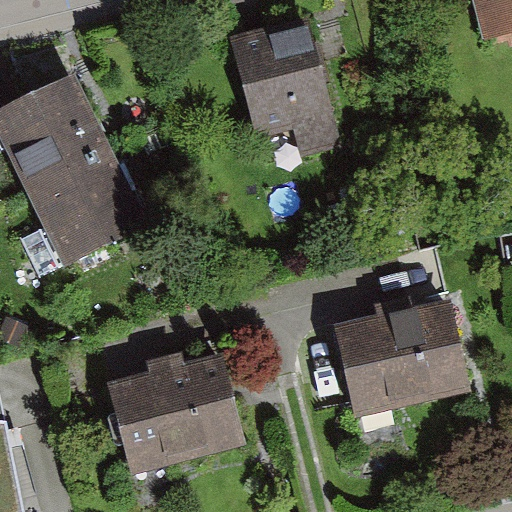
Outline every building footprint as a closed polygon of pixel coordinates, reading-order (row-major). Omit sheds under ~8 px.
[(511,0),(468,0),(476,33),(511,25),(511,0)] [(257,27),(223,34),(248,119),(319,103),(295,19),(257,27)] [(12,94),(0,100),(0,136),(18,180),(94,140),(59,68),(12,94)] [(132,214),(94,140),(18,180),(36,213),(11,232),(30,268),(132,214)] [(450,301),(332,330),(354,420),(472,391),(450,301)] [(220,357),(101,388),(127,486),(246,454),(220,357)] [(0,511),(13,511),(0,444),(0,511)]
